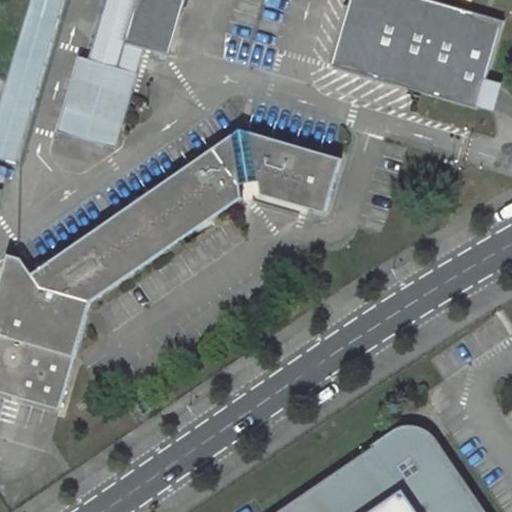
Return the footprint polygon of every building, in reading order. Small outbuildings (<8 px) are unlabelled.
[(29,0),(28,4),(0,101),(0,154),(17,159),(60,13),(64,0),(29,0)] [(107,0),(92,54),(143,70),(151,46),(129,40),(140,0),(153,0),(185,10),(188,0),(107,0)] [(153,0),(140,0),(129,40),(151,46),(172,52),(185,10),(153,0)] [(358,0),(339,68),(485,114),(510,26),(423,0),(358,0)] [(82,51),(59,128),(119,145),(143,70),(92,54),(82,51)] [(90,319),(94,302),(246,196),(244,184),(264,182),(266,193),(332,213),(348,159),(246,127),(34,272),(23,255),(11,252),(0,288),(0,391),(64,410),(90,319)] [(490,511),(439,436),(434,432),(427,428),(413,427),(409,429),(380,447),(382,450),(288,511),(490,511)]
